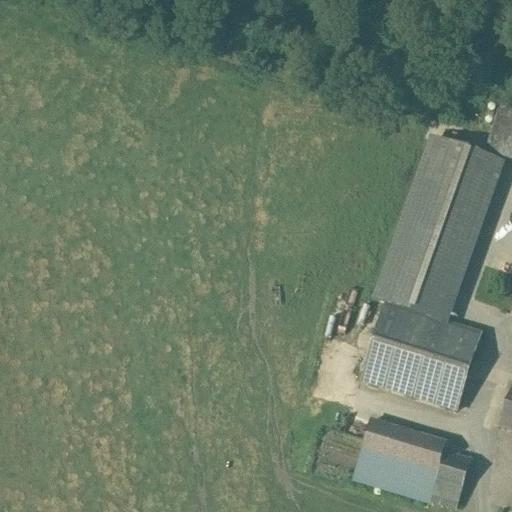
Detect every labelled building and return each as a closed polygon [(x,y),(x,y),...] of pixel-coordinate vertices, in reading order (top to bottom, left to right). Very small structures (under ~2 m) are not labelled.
[(511,92),(507,91),(492,136),(511,142),(511,92)] [(431,141),(375,299),(431,320),(488,162),(431,141)] [(488,162),(431,320),(447,325),(503,167),(488,162)] [(447,325),(385,306),(361,382),(456,412),(480,336),(447,325)] [(511,389),(498,427),(511,432),(511,389)] [(447,447),(369,423),(352,481),(429,505),(430,502),(435,486),(444,456),(447,447)] [(469,464),(444,456),(435,486),(457,493),(459,494),(469,464)] [(457,493),(435,486),(430,502),(454,510),(457,493)]
